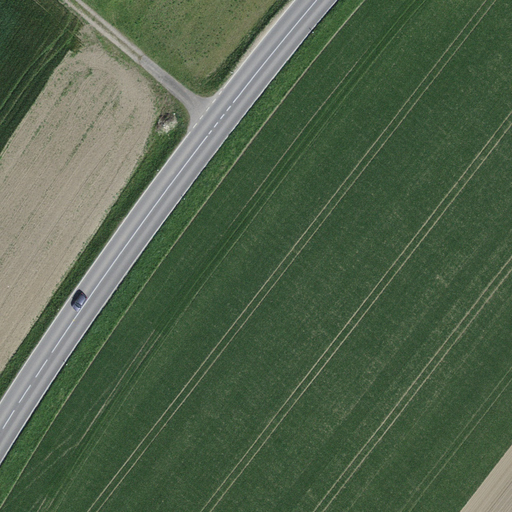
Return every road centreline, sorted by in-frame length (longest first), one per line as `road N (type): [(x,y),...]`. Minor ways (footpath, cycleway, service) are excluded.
road 1 (primary): [(0,435),(117,256),(317,0)]
road 2 (track): [(71,0),(218,121)]
